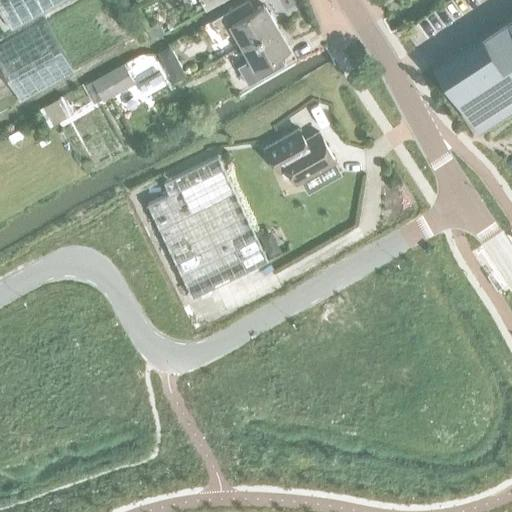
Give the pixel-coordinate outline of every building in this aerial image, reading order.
[(0,0),(0,7),(12,29),(62,0),(0,0)] [(244,43),(276,25),(263,3),(254,8),(249,0),(244,0),(212,18),(222,36),(236,29),(244,43)] [(439,62),(481,125),(511,105),(511,11),(499,20),(432,64),(433,66),(439,62)] [(158,21),(146,27),(150,33),(157,35),(164,31),(158,21)] [(276,25),(244,43),(252,57),(238,65),(248,83),(285,62),(279,51),(288,46),(276,25)] [(83,85),(63,96),(71,112),(92,101),(93,102),(101,98),(102,99),(134,81),(123,62),(83,84),(83,85)] [(287,161),(294,177),(335,158),(321,129),(306,136),(300,123),(266,140),(278,165),(287,161)]
